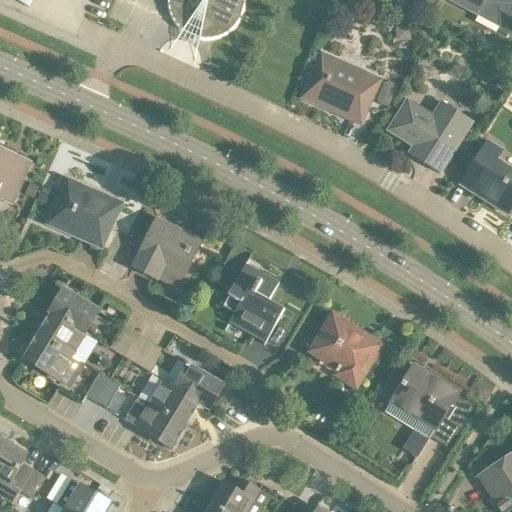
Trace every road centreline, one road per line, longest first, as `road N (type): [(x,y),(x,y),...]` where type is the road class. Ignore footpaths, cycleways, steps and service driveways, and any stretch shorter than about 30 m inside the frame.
road 1 (secondary): [(511,347),(406,269),(86,104)]
road 2 (residential): [(511,258),(276,117),(112,51)]
road 3 (residential): [(398,511),(269,436),(235,444),(155,488)]
road 4 (residential): [(155,488),(0,391)]
